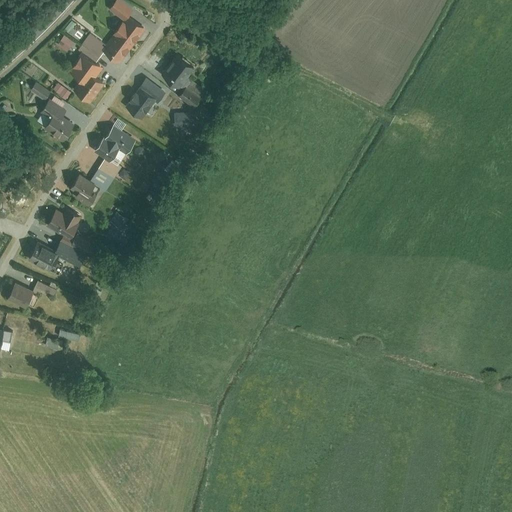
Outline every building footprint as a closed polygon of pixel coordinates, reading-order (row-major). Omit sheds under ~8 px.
[(121,0),(114,0),(109,8),(125,19),(133,7),(121,0)] [(103,51),(120,63),(146,28),(129,16),(103,51)] [(91,33),(84,44),(99,54),(107,43),(91,33)] [(64,36),(57,45),(66,52),(73,43),(64,36)] [(81,52),(69,70),(81,78),(72,90),(91,103),(104,83),(93,76),(101,65),(81,52)] [(178,54),(163,74),(179,86),(194,67),(178,54)] [(36,81),(30,90),(43,100),(50,91),(36,81)] [(58,83),(53,90),(65,100),(70,93),(58,83)] [(186,86),(180,95),(194,106),(201,97),(186,86)] [(141,115),(155,97),(142,87),(137,93),(135,91),(131,98),(132,99),(128,105),(141,115)] [(50,119),(44,128),(63,140),(73,125),(64,120),(70,109),(50,96),(39,112),(50,119)] [(135,141),(110,126),(94,152),(109,161),(117,149),(127,154),(135,141)] [(154,152),(157,161),(166,158),(163,149),(154,152)] [(70,188),(78,193),(75,198),(88,206),(94,197),(90,195),(96,185),(79,174),(70,188)] [(79,220),(78,219),(80,215),(68,209),(67,212),(58,207),(46,227),(63,237),(61,241),(92,259),(98,248),(72,233),(79,220)] [(36,244),(29,260),(57,273),(64,257),(36,244)] [(64,246),(60,252),(80,263),(84,256),(64,246)] [(39,278),(34,287),(52,296),(56,286),(39,278)] [(14,284),(7,299),(25,307),(32,292),(14,284)] [(0,348),(1,340),(11,341),(12,331),(0,329),(0,348)] [(48,337),(46,346),(57,348),(59,339),(48,337)]
